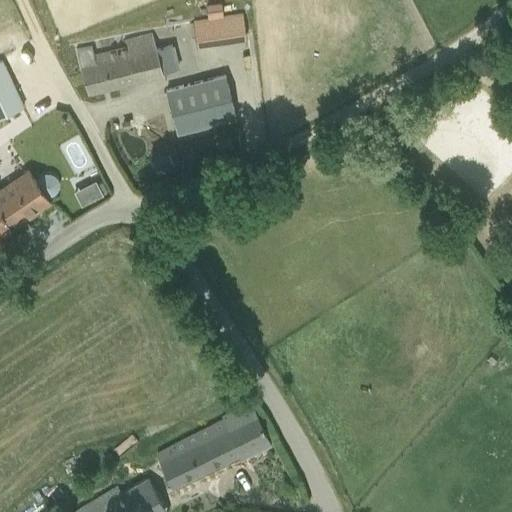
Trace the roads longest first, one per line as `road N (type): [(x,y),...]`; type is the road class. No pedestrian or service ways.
road 1 (track): [(136,206),(327,129),(449,57),(511,7)]
road 2 (unclassified): [(326,511),(242,355),(136,206)]
road 3 (unclassified): [(136,206),(94,219),(0,283)]
road 4 (unclassified): [(61,80),(136,206)]
